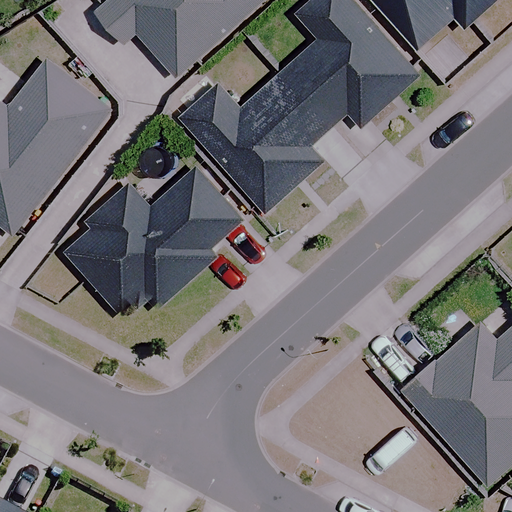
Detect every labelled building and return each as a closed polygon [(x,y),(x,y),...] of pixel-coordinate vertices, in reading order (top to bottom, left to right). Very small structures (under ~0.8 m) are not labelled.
[(113,0),(107,6),(134,37),(147,25),(188,70),(267,0),(113,0)] [(287,69),(338,125),(357,108),(370,122),(430,69),(369,0),(316,0),(307,8),(329,32),(287,69)] [(389,0),(429,44),(466,11),(475,21),(499,0),(389,0)] [(0,209),(22,227),(120,105),(57,55),(18,103),(0,88),(0,209)] [(338,125),(287,69),(250,101),(231,80),(191,115),(275,209),(334,156),(320,141),(338,125)] [(102,223),(75,248),(131,311),(156,289),(166,301),(224,250),(219,245),(252,216),(204,162),(161,201),(141,178),(97,217),(102,223)] [(414,384),(498,480),(511,467),(511,330),(507,335),(491,318),(414,384)]
